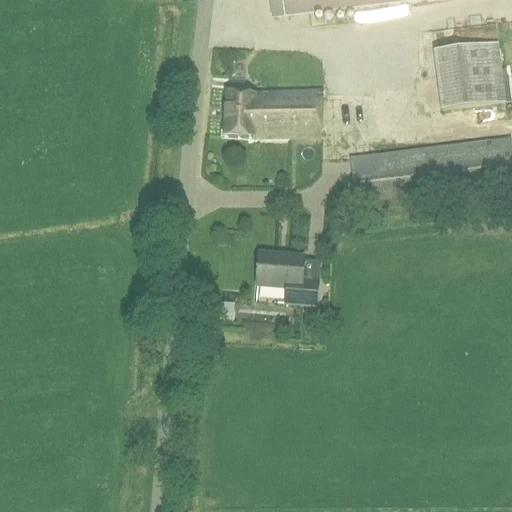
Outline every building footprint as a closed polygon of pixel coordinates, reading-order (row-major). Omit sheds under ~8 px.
[(272,0),(274,13),(380,0),(272,0)] [(434,51),(442,111),(505,103),(498,43),(434,51)] [(226,94),(224,136),(251,138),(251,140),(320,139),(323,92),(268,93),(268,95),(256,95),(255,96),(226,94)] [(356,214),(511,193),(511,159),(510,141),(350,161),(356,214)] [(285,306),(316,309),(318,284),(301,283),(303,258),(259,255),(257,287),(286,289),(285,306)]
